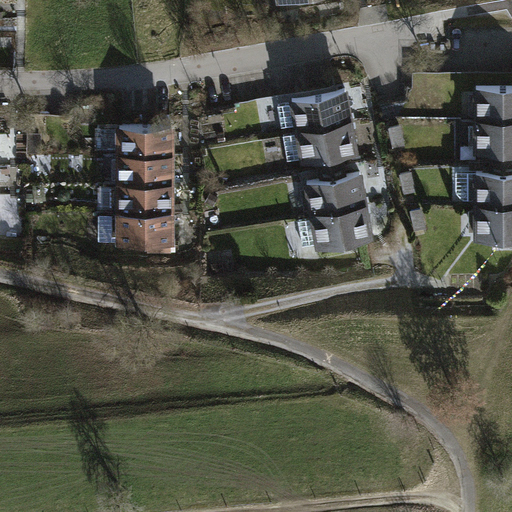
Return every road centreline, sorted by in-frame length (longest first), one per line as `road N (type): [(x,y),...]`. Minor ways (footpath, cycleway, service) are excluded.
road 1 (residential): [(0,84),(189,71),(381,37)]
road 2 (track): [(208,320),(302,346),(430,422),(463,457),(467,511)]
road 3 (track): [(208,320),(411,278),(440,288)]
road 4 (track): [(0,273),(208,320)]
road 5 (track): [(255,511),(435,499),(465,511)]
